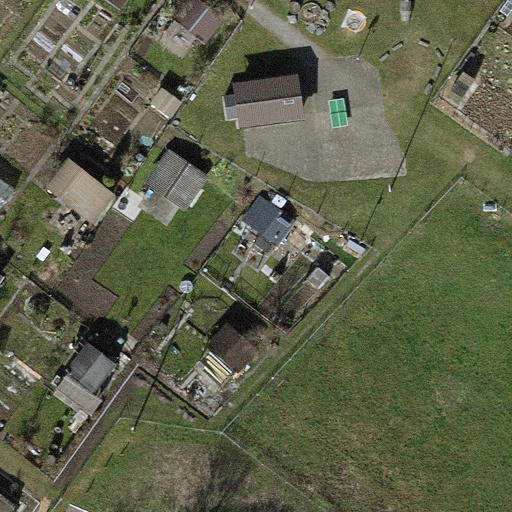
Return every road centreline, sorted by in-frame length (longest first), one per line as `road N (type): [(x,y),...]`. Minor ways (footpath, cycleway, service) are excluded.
road 1 (track): [(359,85),(511,189)]
road 2 (track): [(243,0),(359,85)]
